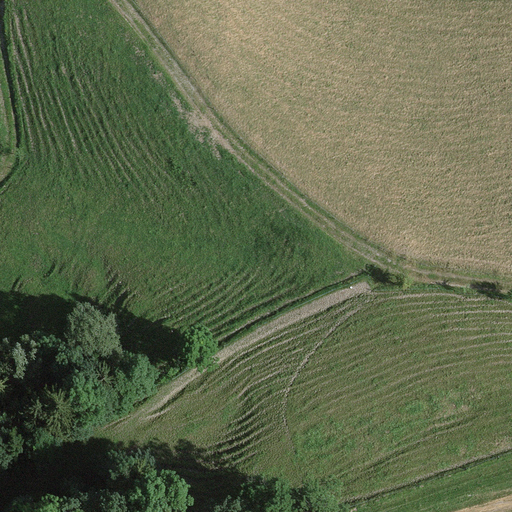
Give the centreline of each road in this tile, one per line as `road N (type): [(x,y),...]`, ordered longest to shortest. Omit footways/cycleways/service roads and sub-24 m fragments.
road 1 (track): [(119,0),(207,114),(302,206),(404,268),(511,284)]
road 2 (track): [(0,511),(108,456),(214,357),(318,298),(404,268)]
